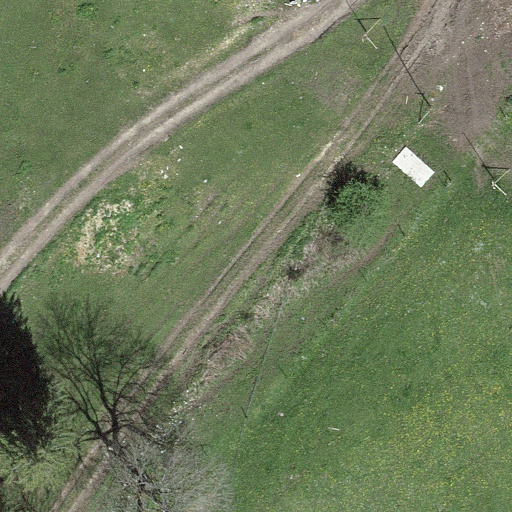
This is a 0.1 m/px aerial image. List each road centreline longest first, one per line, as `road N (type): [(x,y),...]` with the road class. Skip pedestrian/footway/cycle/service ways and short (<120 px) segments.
road 1 (track): [(77,511),(181,351),(332,178),(432,51),(459,0)]
road 2 (track): [(0,299),(90,189),(327,18),(369,0)]
